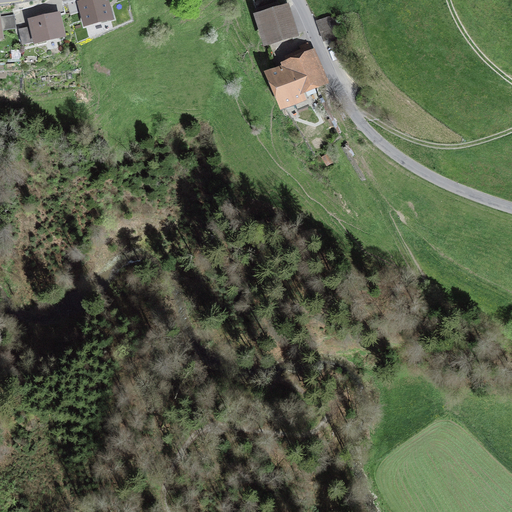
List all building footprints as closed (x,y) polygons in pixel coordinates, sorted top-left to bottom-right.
[(105,0),(96,0),(81,4),(86,24),(110,18),(105,0)] [(283,10),(258,18),(267,43),(292,35),(283,10)] [(31,22),(32,27),(19,30),(22,45),(36,42),(36,43),(63,36),(58,15),(31,22)] [(13,16),(0,17),(0,38),(1,38),(0,31),(0,30),(15,29),(13,16)] [(329,17),(319,21),(326,41),(339,36),(338,20),(329,17)] [(289,67),(269,76),(283,107),(303,98),(301,95),(323,86),(309,52),(287,62),(289,67)]
